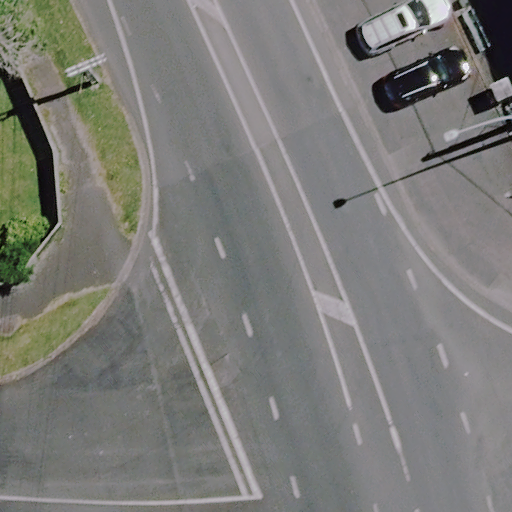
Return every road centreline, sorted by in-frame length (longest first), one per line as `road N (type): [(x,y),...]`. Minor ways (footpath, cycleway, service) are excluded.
road 1 (secondary): [(205,0),(302,209),(397,503)]
road 2 (residential): [(0,496),(397,503)]
